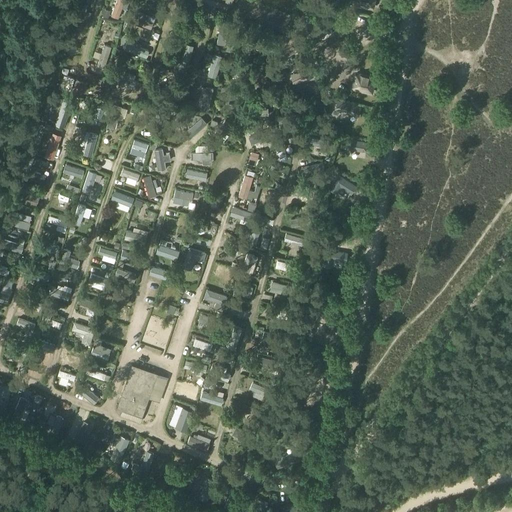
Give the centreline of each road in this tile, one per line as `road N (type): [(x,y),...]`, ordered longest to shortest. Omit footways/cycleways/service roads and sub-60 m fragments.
road 1 (track): [(338,465),(335,434),(405,0)]
road 2 (track): [(210,460),(299,159)]
road 3 (track): [(100,414),(180,152),(205,128)]
road 4 (track): [(151,435),(245,145)]
road 5 (track): [(47,392),(112,174),(136,121)]
road 6 (track): [(367,440),(511,245)]
road 7 (track): [(0,333),(70,125)]
